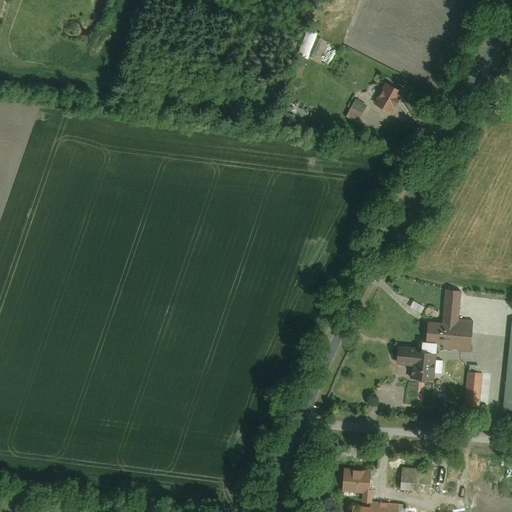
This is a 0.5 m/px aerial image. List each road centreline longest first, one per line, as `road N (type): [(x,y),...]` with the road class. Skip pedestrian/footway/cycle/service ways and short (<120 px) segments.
road 1 (tertiary): [(273,511),(340,340),(511,3)]
road 2 (track): [(511,443),(303,422)]
